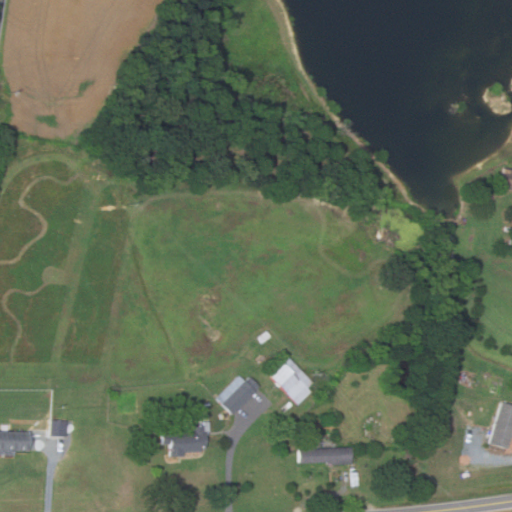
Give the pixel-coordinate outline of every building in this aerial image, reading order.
[(511,191),(498,188),(502,166),(511,168),(511,191)] [(259,345),(254,339),(265,330),(270,336),(259,345)] [(296,405),(263,371),(282,352),(308,379),(303,384),(310,391),(296,405)] [(230,414),(214,397),(237,375),(242,380),(248,374),(259,386),(230,414)] [(450,392),(447,414),(436,413),(439,390),(450,392)] [(506,447),(486,442),(498,401),(511,405),(511,434),(511,438),(509,437),(506,447)] [(64,436),(49,435),(50,420),(66,421),(64,436)] [(165,455),(164,432),(190,431),(190,424),(200,424),(199,421),(207,421),(207,431),(204,431),(205,448),(199,449),(199,451),(179,452),(179,455),(165,455)] [(27,451),(12,450),(12,455),(0,455),(0,432),(27,433),(27,451)] [(296,464),(296,449),(348,447),(349,461),(296,464)]
